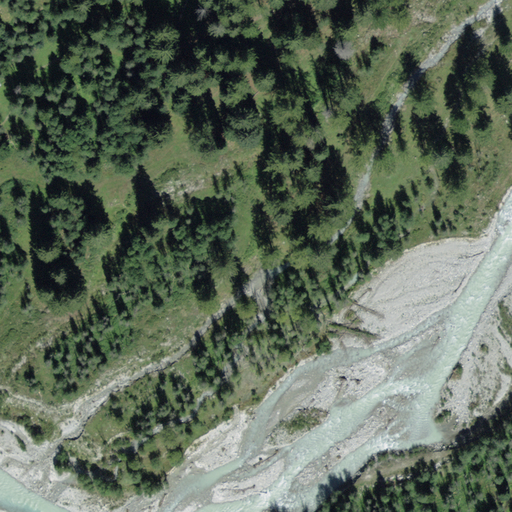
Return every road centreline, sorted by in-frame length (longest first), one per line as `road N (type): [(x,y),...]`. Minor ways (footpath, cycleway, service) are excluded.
road 1 (track): [(134,359),(242,185),(307,7)]
road 2 (track): [(134,359),(63,415),(0,404)]
